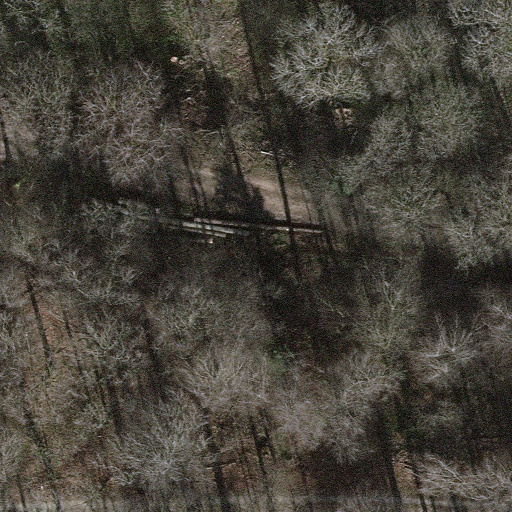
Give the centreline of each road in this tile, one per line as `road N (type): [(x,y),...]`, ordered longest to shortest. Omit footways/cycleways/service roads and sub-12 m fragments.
road 1 (track): [(511,250),(0,142)]
road 2 (track): [(0,510),(291,496),(511,502)]
